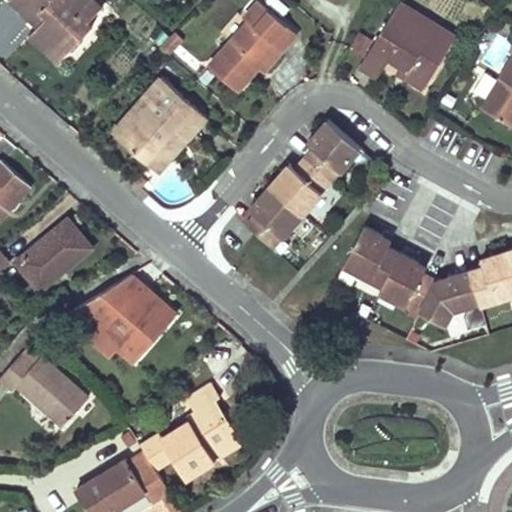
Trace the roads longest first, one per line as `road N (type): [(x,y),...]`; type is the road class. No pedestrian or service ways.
road 1 (residential): [(171,246),(305,106),(327,97),(488,197),(511,200)]
road 2 (residential): [(171,246),(0,95)]
road 3 (residential): [(325,391),(171,246)]
road 4 (tertiary): [(475,424),(461,398),(438,387),(366,378),(325,391)]
road 5 (tertiary): [(318,469),(356,489),(441,493)]
